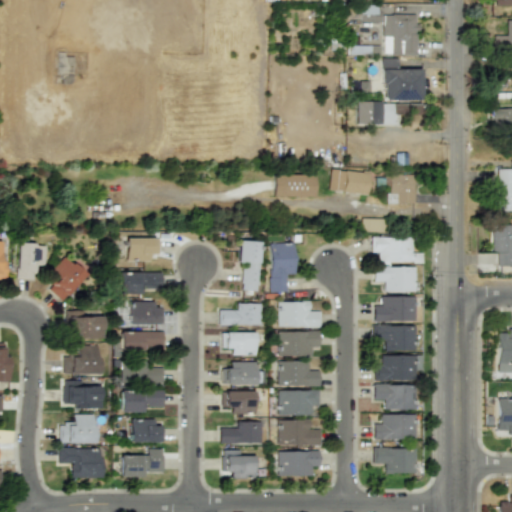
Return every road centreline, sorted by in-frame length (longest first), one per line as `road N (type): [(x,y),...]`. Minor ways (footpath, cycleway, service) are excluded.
road 1 (residential): [(454,505),(111,503),(34,511)]
road 2 (residential): [(453,295),(452,0)]
road 3 (residential): [(198,265),(190,303),(190,503)]
road 4 (residential): [(342,504),(347,312),(336,272)]
road 5 (residential): [(38,511),(26,444),(34,316),(0,315)]
road 6 (residential): [(453,511),(453,295)]
